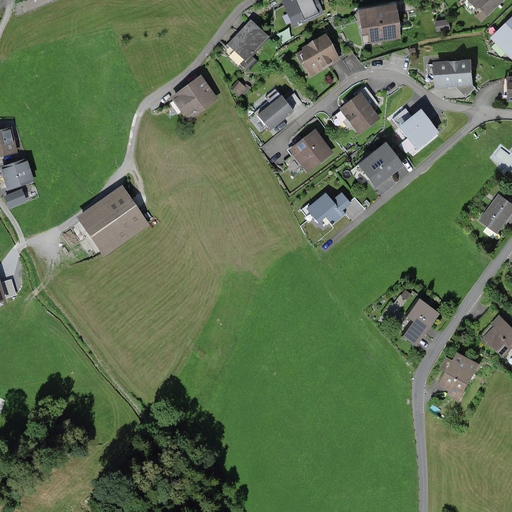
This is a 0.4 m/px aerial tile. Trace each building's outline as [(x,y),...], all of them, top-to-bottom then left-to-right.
[(290,0),(283,4),(293,26),(331,8),(326,0),(290,0)] [(472,0),(471,1),(490,19),(507,0),(472,0)] [(381,8),(359,12),(364,44),(397,38),(392,7),(381,8)] [(511,19),(495,34),(511,54),(511,19)] [(251,23),(229,46),(245,61),(257,48),(266,38),(251,23)] [(323,38),(295,54),(300,63),(303,61),(310,74),(325,65),(336,59),(323,38)] [(470,62),(436,64),(437,80),(438,85),(451,84),(471,83),(470,62)] [(437,80),(436,64),(427,65),(428,81),(437,80)] [(180,94),(173,99),(188,118),(214,99),(199,80),(180,94)] [(268,102),(254,113),(269,131),(288,115),(292,112),(284,102),(274,90),(265,98),(268,102)] [(284,102),(292,112),(302,104),(294,94),(284,102)] [(359,97),(342,110),(358,132),(376,118),(371,112),(359,97)] [(400,130),(413,120),(404,109),(392,120),(400,130)] [(413,120),(400,130),(416,149),(436,133),(428,123),(420,114),(413,120)] [(9,130),(0,132),(0,155),(14,153),(9,130)] [(308,139),(292,151),(307,170),(329,153),(314,134),(308,139)] [(383,145),(358,165),(375,187),(389,176),(401,166),(383,145)] [(26,162),(1,171),(4,181),(7,188),(31,180),(26,162)] [(20,191),(5,197),(9,207),(24,201),(20,191)] [(122,191),(77,224),(102,259),(147,226),(122,191)] [(324,194),(306,210),(317,223),(325,217),(331,225),(341,217),(338,213),(340,212),(350,204),(341,193),(331,202),(324,194)] [(511,220),(511,203),(501,196),(483,223),(502,235),(511,220)] [(439,318),(414,307),(405,325),(410,328),(403,344),(422,353),(439,318)] [(511,327),(504,321),(484,343),(499,357),(507,348),(511,352),(511,327)] [(476,369),(456,359),(441,391),(449,395),(446,400),(459,406),(476,369)]
